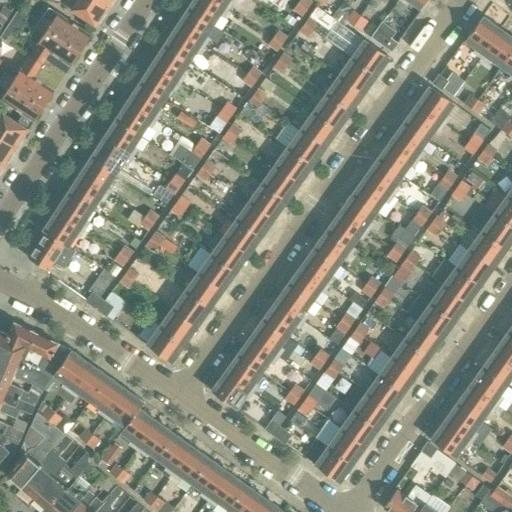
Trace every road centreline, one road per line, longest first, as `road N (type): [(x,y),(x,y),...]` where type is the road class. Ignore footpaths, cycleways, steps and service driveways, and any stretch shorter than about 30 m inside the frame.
road 1 (residential): [(177,395),(463,0)]
road 2 (residential): [(511,285),(349,511)]
road 3 (residential): [(0,222),(148,0)]
road 4 (residential): [(177,395),(0,280)]
road 5 (residential): [(338,511),(177,395)]
